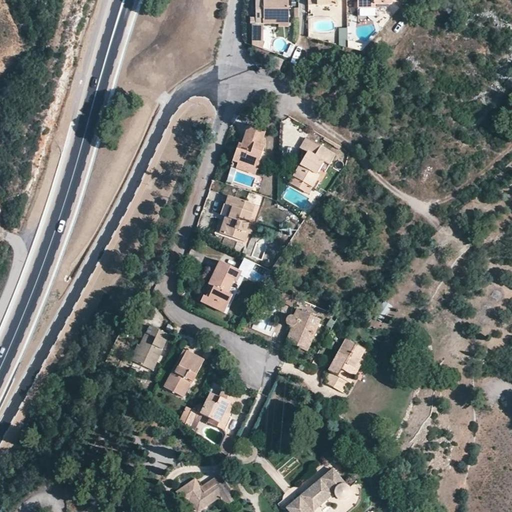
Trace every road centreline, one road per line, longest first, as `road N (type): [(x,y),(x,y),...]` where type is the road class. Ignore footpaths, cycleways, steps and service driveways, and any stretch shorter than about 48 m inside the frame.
road 1 (unclassified): [(218,75),(174,101),(0,433)]
road 2 (primary): [(123,2),(42,267),(0,366)]
road 3 (residential): [(272,376),(231,337),(184,315),(170,293),(169,274),(220,121),(218,75)]
